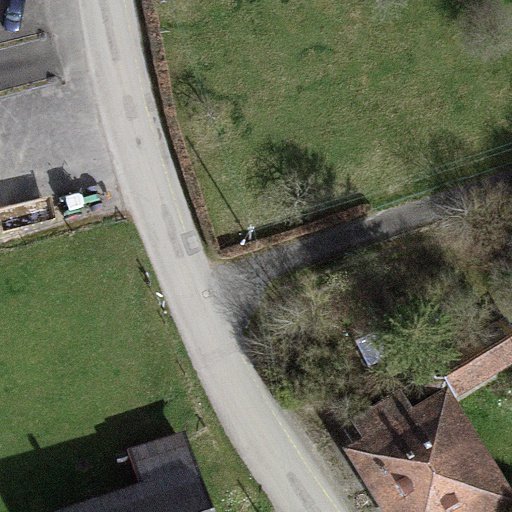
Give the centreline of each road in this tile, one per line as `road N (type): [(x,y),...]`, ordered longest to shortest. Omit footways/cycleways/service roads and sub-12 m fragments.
road 1 (residential): [(185,305),(511,188)]
road 2 (residential): [(185,305),(126,124),(100,0)]
road 3 (residential): [(299,511),(185,305)]
